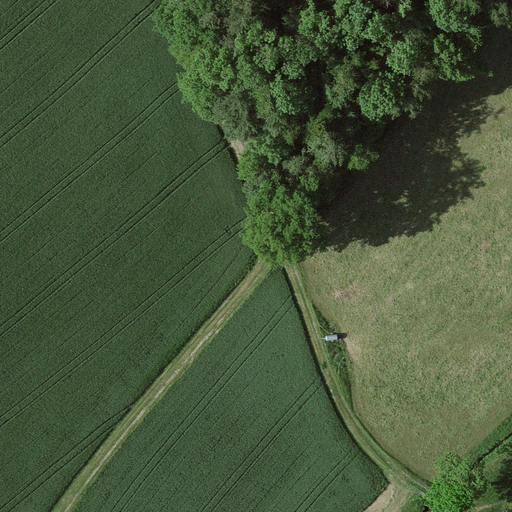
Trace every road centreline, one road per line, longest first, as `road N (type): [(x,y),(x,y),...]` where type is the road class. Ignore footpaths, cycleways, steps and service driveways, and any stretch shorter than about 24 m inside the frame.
road 1 (track): [(267,244),(255,270),(59,511)]
road 2 (track): [(267,244),(488,0)]
road 3 (track): [(170,0),(254,179),(267,244)]
